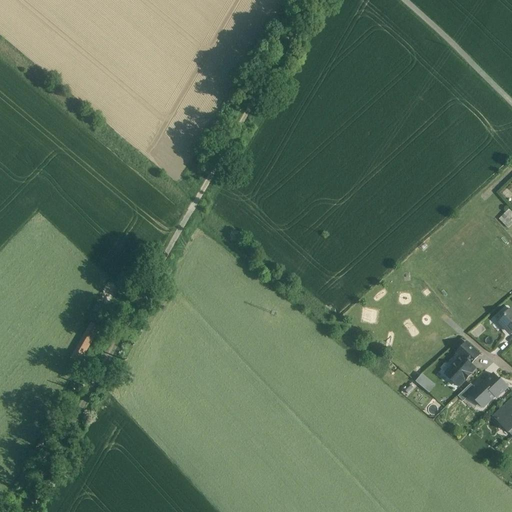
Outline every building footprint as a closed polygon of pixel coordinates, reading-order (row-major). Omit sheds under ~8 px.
[(511,310),(498,322),(505,329),(506,327),(511,333),(511,310)] [(82,362),(102,327),(92,322),(72,357),(82,362)] [(467,343),(457,353),(462,357),(446,374),(459,387),(466,380),(471,375),(471,374),(476,369),(471,365),(480,355),(467,343)] [(418,373),(412,381),(427,393),(433,385),(418,373)] [(494,375),(485,384),(484,382),(476,389),(471,394),(471,395),(483,408),(496,396),(497,397),(508,387),(501,380),(500,381),(494,375)] [(471,384),(458,397),(463,402),(471,395),(471,394),(476,389),(471,384)] [(511,400),(495,417),(509,433),(511,430),(511,400)]
